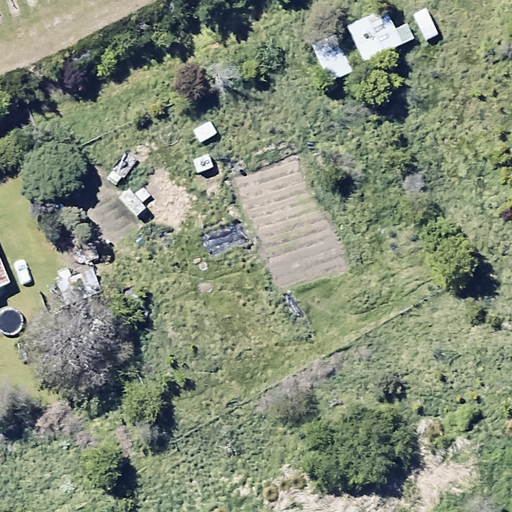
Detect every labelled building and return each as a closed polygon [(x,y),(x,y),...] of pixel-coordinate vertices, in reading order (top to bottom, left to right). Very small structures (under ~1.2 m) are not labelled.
[(339,38),(355,75),(407,52),(399,35),(387,40),(378,21),(339,38)] [(417,21),(404,28),(417,54),(431,46),(417,21)] [(325,45),(302,57),(323,97),(345,85),(325,45)] [(50,296),(55,311),(57,316),(93,304),(86,281),(64,288),(62,280),(50,283),(54,295),(50,296)] [(142,331),(127,294),(110,300),(124,337),(142,331)]
